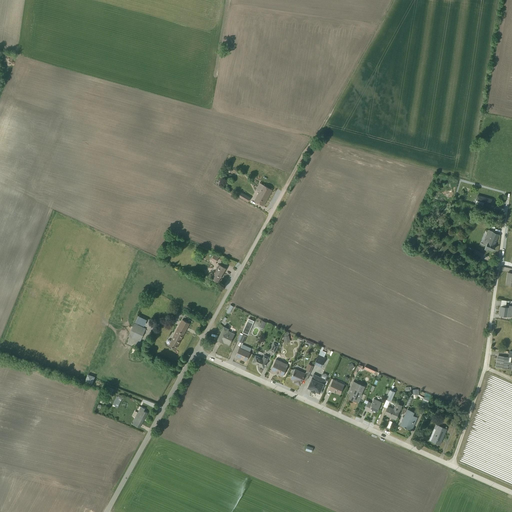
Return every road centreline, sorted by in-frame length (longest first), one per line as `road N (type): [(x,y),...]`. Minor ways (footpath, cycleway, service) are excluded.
road 1 (unclassified): [(195,350),(451,465)]
road 2 (unclassified): [(508,196),(484,369),(451,465)]
road 3 (track): [(390,0),(284,190)]
road 4 (unclassified): [(106,511),(195,350)]
road 5 (unclassified): [(284,190),(195,350)]
